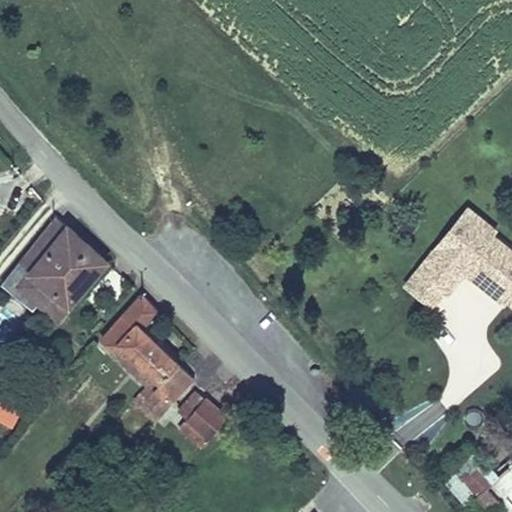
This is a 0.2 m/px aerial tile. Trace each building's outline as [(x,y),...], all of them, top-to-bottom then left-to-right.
[(493,231),(496,226),(467,204),(404,284),(432,307),(462,270),(493,231)] [(4,274),(57,320),(111,256),(58,211),(4,274)] [(503,302),(505,299),(511,304),(511,246),(493,231),(462,270),(503,302)] [(139,291),(97,336),(148,383),(168,402),(195,374),(141,324),(157,307),(139,291)] [(0,343),(18,324),(6,313),(0,318),(0,343)] [(136,396),(156,415),(168,402),(148,383),(136,396)] [(197,447),(228,413),(206,393),(204,396),(195,388),(176,408),(186,417),(176,428),(197,447)] [(480,459),(446,483),(462,505),(474,496),(484,511),(489,511),(498,506),(486,489),(496,482),(480,459)]
